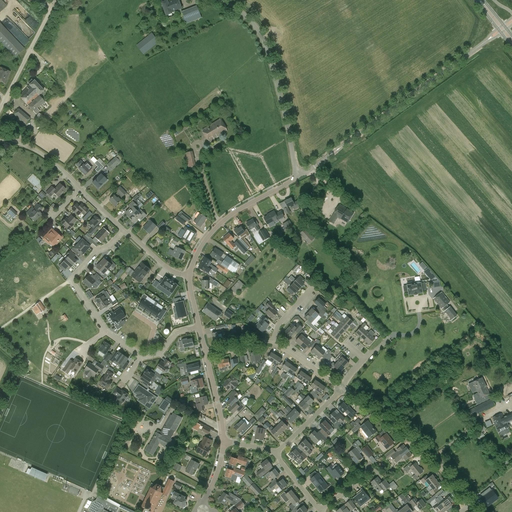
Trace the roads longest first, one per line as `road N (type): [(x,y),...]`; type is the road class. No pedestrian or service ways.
road 1 (unclassified): [(298,178),(462,58)]
road 2 (unclassified): [(298,178),(267,44),(222,0)]
road 3 (residential): [(469,504),(415,440),(340,390)]
road 4 (residential): [(188,276),(216,227),(285,185)]
road 5 (residential): [(106,332),(71,279),(124,230)]
road 6 (unclassified): [(0,107),(55,0)]
